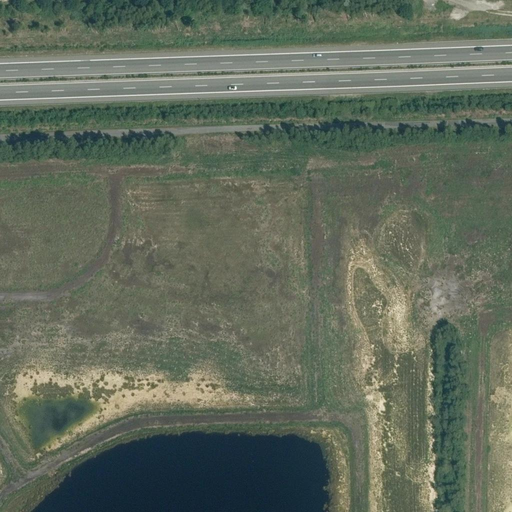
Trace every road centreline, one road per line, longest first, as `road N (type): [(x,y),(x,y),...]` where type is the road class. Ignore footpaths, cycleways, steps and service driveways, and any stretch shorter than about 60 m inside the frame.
road 1 (trunk): [(511,53),(0,71)]
road 2 (trunk): [(0,93),(511,75)]
